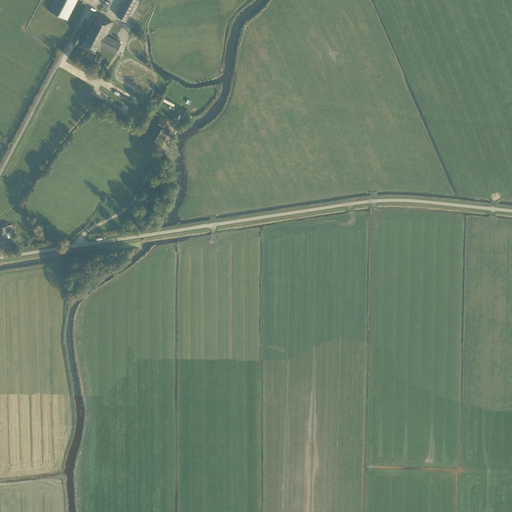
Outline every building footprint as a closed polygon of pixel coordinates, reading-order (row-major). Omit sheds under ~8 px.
[(52,0),(48,10),(67,20),(76,0),(52,0)] [(125,0),(116,16),(125,21),(136,0),(125,0)] [(70,19),(76,22),(78,18),(83,9),(77,6),(70,19)] [(83,36),(81,35),(84,30),(80,28),(73,42),(77,44),(80,45),(79,46),(98,55),(100,50),(98,48),(99,46),(114,54),(120,43),(106,35),(113,22),(95,13),(83,36)] [(109,36),(115,39),(121,28),(115,24),(109,36)] [(188,117),(191,118),(193,115),(185,111),(182,117),(187,120),(188,117)] [(165,128),(163,127),(167,120),(160,116),(156,124),(157,125),(150,137),(157,141),(161,135),(160,134),(161,132),(162,132),(165,128)] [(7,241),(5,232),(13,230),(13,225),(7,225),(3,226),(0,226),(0,227),(0,236),(1,242),(7,241)]
